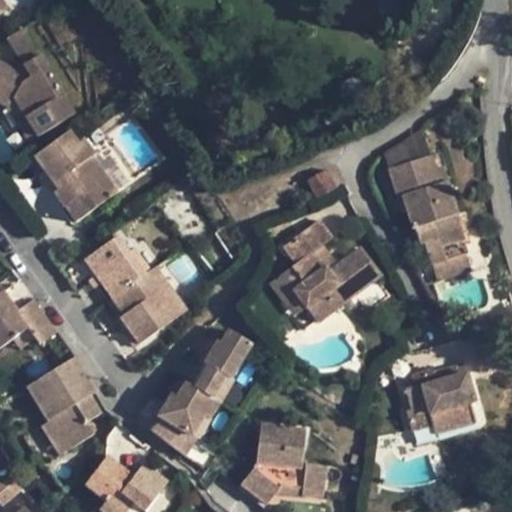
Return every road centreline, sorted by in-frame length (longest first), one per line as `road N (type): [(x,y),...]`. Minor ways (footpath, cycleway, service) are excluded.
road 1 (residential): [(0,233),(110,379),(133,428),(165,453)]
road 2 (residential): [(511,144),(503,0)]
